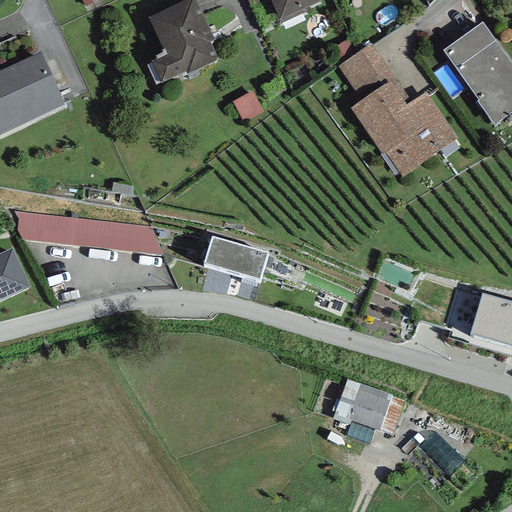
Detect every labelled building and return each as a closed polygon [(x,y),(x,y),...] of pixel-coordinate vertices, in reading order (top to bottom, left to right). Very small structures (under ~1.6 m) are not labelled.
[(267,0),(279,27),(322,7),(319,0),(267,0)] [(212,43),(193,2),(148,23),(165,59),(151,65),(161,86),(186,74),(186,77),(216,64),(207,46),(212,43)] [(511,115),(511,67),(482,26),(443,54),(479,104),(477,105),(494,129),(511,115)] [(395,81),(371,45),(337,68),(361,103),(389,85),(395,81)] [(40,57),(0,75),(0,137),(64,108),(40,57)] [(395,81),(389,85),(406,109),(412,105),(395,81)] [(361,103),(350,111),(382,159),(388,156),(403,179),(458,142),(426,95),(412,105),(406,109),(389,85),(361,103)] [(259,99),(239,106),(246,126),(266,119),(259,99)] [(151,227),(14,212),(24,241),(162,254),(151,227)] [(267,257),(211,241),(203,269),(259,285),(267,257)] [(12,253),(0,257),(0,305),(30,292),(12,253)] [(511,305),(482,297),(470,339),(511,350),(511,305)] [(402,406),(346,387),(334,422),(390,441),(402,406)]
